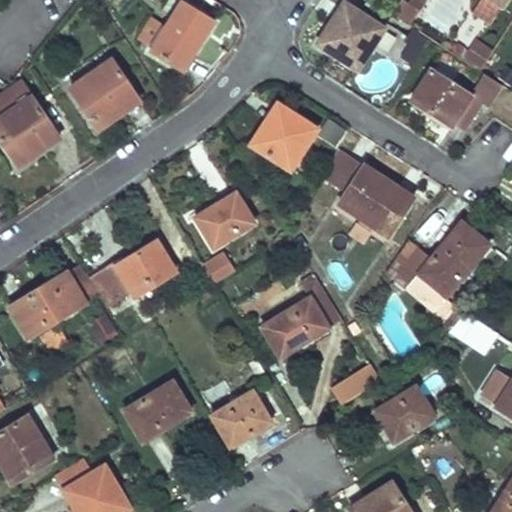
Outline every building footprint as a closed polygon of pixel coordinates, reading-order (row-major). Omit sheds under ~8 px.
[(418,10),(402,0),(393,14),(408,24),(418,10)] [(504,0),(478,0),(471,12),(489,24),(504,0)] [(212,20),(181,1),(153,51),(183,69),(212,20)] [(316,43),(356,69),(382,28),(342,3),(316,43)] [(422,44),(397,27),(378,53),(405,70),(422,44)] [(490,49),(475,39),(465,55),(480,64),(490,49)] [(464,49),(456,44),(451,52),(459,57),(464,49)] [(138,100),(110,59),(69,87),(97,128),(138,100)] [(511,70),(506,66),(499,78),(510,85),(511,81),(511,70)] [(486,106),(500,84),(482,73),(469,94),(430,69),(411,98),(450,124),(453,120),(463,128),(480,102),(486,106)] [(59,136),(23,82),(0,97),(0,138),(19,166),(59,136)] [(290,110),(276,101),(248,144),(263,153),(290,110)] [(317,128),(290,110),(263,153),(290,171),(317,128)] [(337,137),(342,127),(327,119),(322,129),(337,137)] [(348,153),(337,146),(321,176),(329,181),(348,153)] [(362,162),(348,153),(329,181),(344,190),(362,162)] [(399,186),(362,162),(344,190),(336,202),(387,233),(403,209),(388,201),(399,186)] [(413,195),(399,186),(388,201),(403,209),(413,195)] [(255,222),(236,191),(194,216),(213,247),(255,222)] [(384,271),(431,311),(488,244),(461,221),(429,258),(406,238),(384,271)] [(90,273),(110,306),(132,292),(135,297),(176,271),(156,240),(116,265),(112,260),(90,273)] [(212,283),(234,269),(224,253),(202,266),(212,283)] [(97,294),(78,262),(68,268),(86,300),(97,294)] [(86,300),(68,268),(10,304),(28,336),(86,300)] [(341,318),(318,281),(305,290),(309,297),(260,327),(279,357),(341,318)] [(477,323),(464,316),(454,331),(466,339),(477,323)] [(115,333),(106,317),(89,327),(98,343),(115,333)] [(52,346),(66,338),(57,324),(43,332),(52,346)] [(369,362),(331,386),(341,403),(380,380),(369,362)] [(511,376),(511,377),(495,366),(477,393),(511,416),(511,376)] [(191,409),(173,379),(123,408),(142,439),(191,409)] [(434,416),(415,384),(375,409),(393,440),(434,416)] [(271,420),(252,389),(211,413),(230,445),(271,420)] [(53,457),(28,414),(2,430),(26,472),(53,457)] [(26,472),(2,430),(0,430),(0,461),(12,481),(26,472)] [(81,458),(56,473),(79,511),(120,511),(130,506),(105,465),(90,473),(81,458)] [(511,511),(511,478),(489,511),(511,511)] [(411,511),(392,480),(349,506),(352,511),(411,511)]
